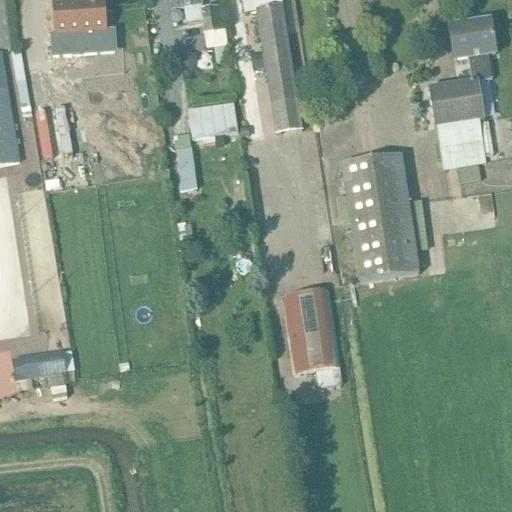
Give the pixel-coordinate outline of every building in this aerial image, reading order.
[(56,37),(50,37),(51,60),(117,56),(115,33),(106,33),(104,3),(102,3),(101,0),(85,0),(86,4),(54,7),(56,37)] [(200,0),(169,0),(171,12),(184,10),(186,26),(203,24),(204,35),(220,33),(217,9),(202,11),(201,7),(202,7),(200,0)] [(276,137),(302,133),(280,0),(241,0),(241,1),(242,1),(245,16),(257,14),(276,137)] [(460,187),(481,184),(477,167),(485,165),(478,122),(483,121),(477,83),(492,81),(488,56),(495,55),(490,23),(449,29),(454,63),(468,61),(472,84),(428,91),(434,130),(436,129),(443,172),(457,170),(460,187)] [(0,167),(19,164),(1,55),(0,55),(0,167)] [(188,55),(181,60),(182,69),(190,72),(197,66),(196,58),(188,55)] [(74,96),(43,101),(54,164),(86,158),(83,145),(75,97),(74,96)] [(233,107),(187,114),(191,144),(214,141),(215,144),(223,143),(223,139),(238,137),(233,107)] [(488,125),(481,126),(486,160),(493,159),(488,125)] [(248,130),(238,131),(239,140),(249,139),(248,130)] [(307,170),(302,133),(276,137),(277,143),(269,145),(274,175),(307,170)] [(189,140),(175,141),(181,195),(197,192),(189,140)] [(343,167),(361,285),(421,276),(415,239),(424,237),(420,206),(410,207),(402,158),(343,167)] [(246,208),(238,209),(241,235),(249,234),(246,208)] [(281,299),(293,378),(341,371),(329,292),(281,299)] [(15,384),(67,376),(63,353),(11,362),(15,384)]
